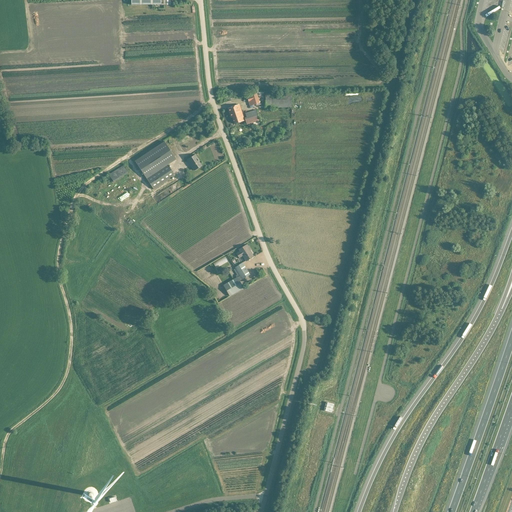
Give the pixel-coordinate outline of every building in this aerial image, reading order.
[(249,106),(259,103),(256,91),(246,94),(249,106)] [(265,107),(291,107),(291,93),(265,93),(265,107)] [(232,106),(228,108),(231,118),(232,117),(235,124),(239,122),(242,121),(242,120),(240,115),(242,114),(239,104),(232,106)] [(246,125),(259,121),(256,110),(245,113),(246,117),(244,118),(246,125)] [(176,159),(165,142),(135,161),(154,189),(171,178),(175,175),(168,165),(176,159)] [(195,171),(202,166),(197,159),(198,158),(195,155),(187,160),(195,171)] [(116,183),(130,173),(125,166),(111,176),(116,183)] [(129,208),(133,204),(127,199),(124,204),(129,208)] [(243,255),(246,261),(253,257),(248,249),(249,248),(247,245),(239,250),(240,251),(237,254),(239,258),(243,255)] [(218,269),(229,263),(227,258),(215,264),(218,269)] [(223,285),(230,296),(244,288),(240,281),(250,275),(242,263),(238,265),(235,268),(235,269),(234,270),(237,275),(236,276),(237,278),(223,285)] [(326,402),(324,411),(332,412),(334,404),(326,402)] [(96,495),(96,494),(95,494),(95,493),(95,492),(94,492),(94,491),(93,491),(92,491),(91,491),(91,490),(90,490),(90,491),(89,491),(88,491),(88,492),(87,492),(87,493),(86,493),(86,494),(86,495),(86,496),(86,497),(86,498),(87,498),(87,499),(88,499),(88,500),(89,500),(90,500),(91,500),(92,500),(93,500),(94,500),(94,499),(95,499),(95,498),(95,497),(96,497),(96,496),(96,495)]
